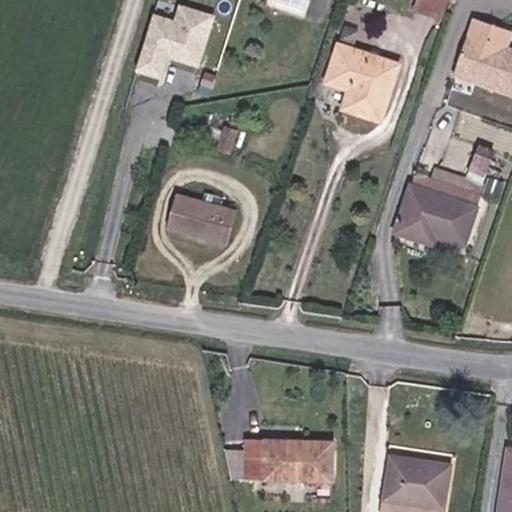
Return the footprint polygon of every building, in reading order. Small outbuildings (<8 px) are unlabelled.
[(167,77),(173,55),(203,64),(220,11),(184,0),(182,0),(178,15),(156,8),(138,67),(167,77)] [(417,0),(415,8),(441,16),(446,0),(417,0)] [(473,18),(454,74),(511,93),(511,49),(506,47),(511,31),(473,18)] [(326,83),(349,90),(342,109),(382,122),(401,65),(339,45),(326,83)] [(218,150),(231,154),(239,129),(227,125),(218,150)] [(415,186),(476,207),(480,195),(419,174),(415,186)] [(395,233),(428,244),(432,235),(437,237),(466,247),(479,208),(476,207),(415,186),(412,185),(395,233)] [(169,228),(229,245),(239,210),(179,194),(169,228)] [(434,246),(437,237),(432,235),(428,244),(434,246)] [(332,480),(333,443),(247,441),(246,478),(332,480)] [(511,511),(511,450),(508,449),(498,511),(511,511)] [(392,456),(385,498),(443,508),(450,465),(392,456)] [(442,511),(443,508),(385,498),(382,511),(442,511)]
